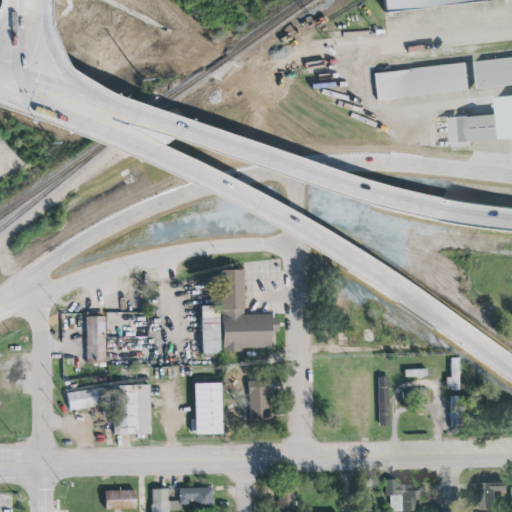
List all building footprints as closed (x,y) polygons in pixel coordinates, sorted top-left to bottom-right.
[(382,0),(384,12),(490,3),(489,0),(382,0)] [(511,85),(511,57),(476,60),(478,89),(511,85)] [(470,92),(468,64),(373,71),(376,99),(470,92)] [(499,114),(450,117),(451,146),(501,143),(499,114)] [(209,155),(397,212),(403,190),(216,134),(209,155)] [(220,270),(221,350),(269,349),(268,332),(277,332),(277,314),(242,315),(242,269),(220,270)] [(218,305),(200,305),(200,353),(218,353),(218,305)] [(86,365),(105,365),(105,315),(86,315),(86,365)] [(374,327),(362,327),(362,343),(374,343),(374,327)] [(448,389),(459,389),(459,359),(448,359),(448,389)] [(425,368),(404,368),(404,377),(425,377),(425,368)] [(377,425),(388,425),(388,377),(377,377),(377,425)] [(247,379),(249,427),(270,426),(268,378),(247,379)] [(220,435),(221,382),(191,382),(190,435),(220,435)] [(150,434),(150,385),(112,385),(112,434),(150,434)] [(103,387),(66,392),(69,410),(105,404),(103,387)] [(403,404),(412,403),(411,392),(401,394),(403,404)] [(461,397),(449,397),(450,427),(461,427),(461,397)] [(417,511),(417,480),(385,480),(385,511),(417,511)] [(497,491),(507,491),(507,483),(480,483),(480,509),(497,509),(497,491)] [(275,487),(275,511),(293,511),(293,487),(275,487)] [(178,489),(212,488),(212,508),(193,508),(193,500),(187,500),(187,504),(178,504),(178,489)] [(104,490),(104,509),(135,509),(135,490),(104,490)]
